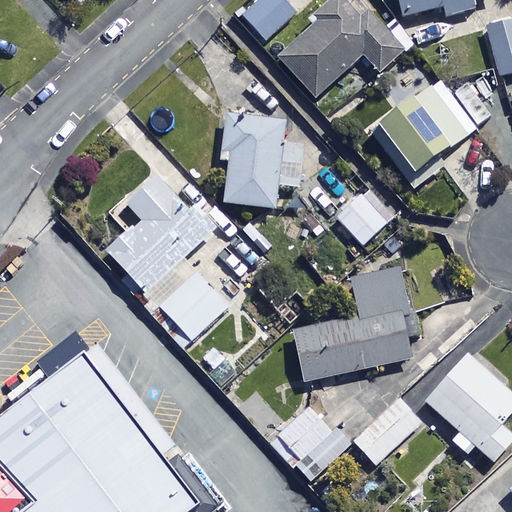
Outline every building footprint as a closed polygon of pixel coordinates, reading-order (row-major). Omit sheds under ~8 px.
[(89,0),(67,0),(77,11),(89,0)] [(295,18),(278,0),(264,0),(243,20),(266,45),(295,18)] [(444,13),(447,21),(478,13),(476,6),(498,0),(398,0),(405,23),(444,13)] [(361,23),(345,4),(280,61),(317,103),(365,60),(380,78),(407,54),(372,14),(361,23)] [(511,78),(511,26),(488,35),(503,82),(511,78)] [(479,133),(439,87),(376,141),(416,188),(479,133)] [(285,128),(224,121),(219,169),(232,170),(227,209),(276,214),(285,128)] [(127,277),(120,284),(135,300),(142,293),(148,300),(185,265),(214,238),(160,180),(116,222),(129,236),(108,257),(127,277)] [(387,228),(362,201),(339,222),(364,249),(387,228)] [(448,262),(441,249),(428,256),(435,268),(427,272),(444,304),(459,296),(442,265),(448,262)] [(148,300),(141,306),(185,353),(229,311),(185,265),(148,300)] [(308,387),(412,364),(408,345),(420,343),(405,273),(354,284),(362,321),(296,336),(308,387)] [(475,450),(495,467),(511,448),(511,436),(505,430),(511,421),(511,397),(469,359),(426,406),(461,437),(454,446),(467,458),(475,450)] [(205,511),(95,366),(0,436),(0,454),(43,511),(205,511)] [(422,427),(401,404),(355,445),(376,468),(422,427)] [(314,488),(355,445),(340,431),(335,437),(307,410),(271,448),(314,488)] [(0,511),(35,511),(0,474),(0,511)]
